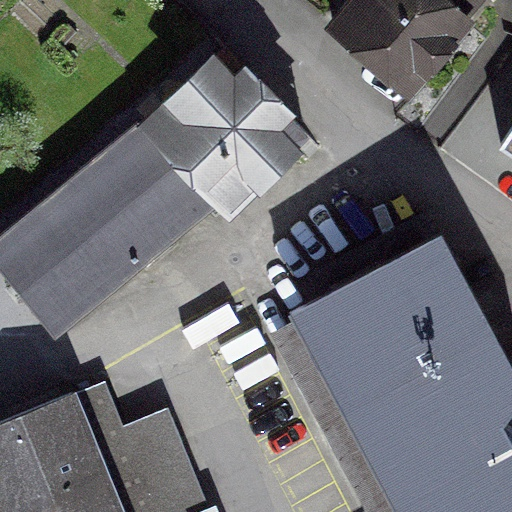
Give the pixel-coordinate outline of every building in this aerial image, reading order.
[(372,0),(345,31),(405,83),(460,19),(438,0),(372,0)] [(438,0),(460,19),(476,0),(438,0)] [(143,123),(0,238),(0,258),(56,327),(218,196),(229,205),(256,179),(260,183),(296,147),(293,144),(305,132),(222,47),(143,123)] [(511,511),(511,381),(438,240),(304,311),(412,511),(511,511)] [(198,511),(172,445),(182,441),(172,416),(96,447),(74,392),(0,422),(0,508),(1,511),(198,511)]
